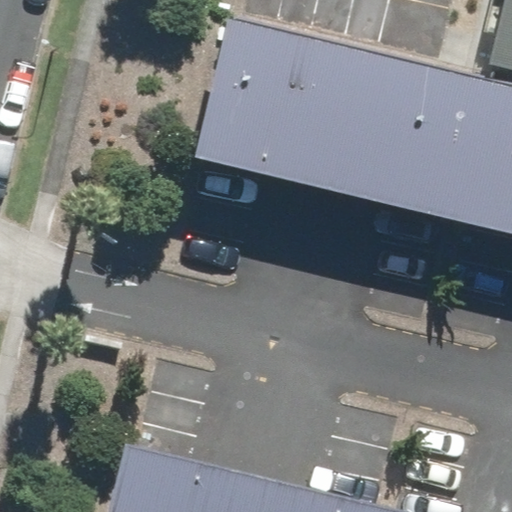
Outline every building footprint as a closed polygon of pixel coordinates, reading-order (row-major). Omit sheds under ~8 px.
[(511,0),(505,0),(491,63),(511,67),(511,0)] [(331,67),(199,36),(182,106),(315,137),(331,67)] [(463,98),(331,67),(315,137),(447,168),(463,98)] [(511,109),(463,98),(447,168),(511,183),(511,109)] [(315,137),(182,106),(166,176),(298,207),(315,137)] [(447,168),(315,137),(298,207),(431,238),(447,168)] [(511,183),(447,168),(431,238),(511,256),(511,183)] [(230,511),(235,496),(103,464),(91,511),(230,511)] [(304,511),(235,496),(230,511),(304,511)]
